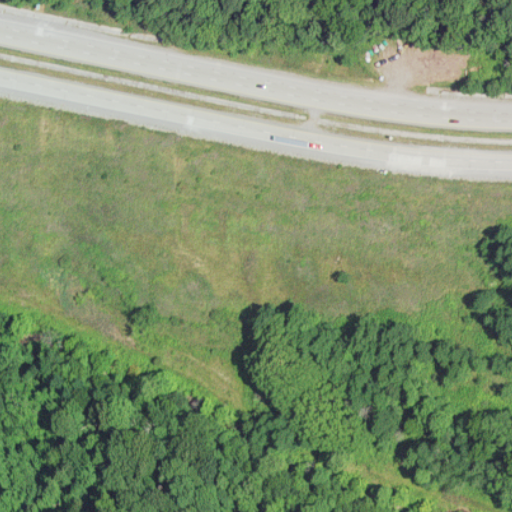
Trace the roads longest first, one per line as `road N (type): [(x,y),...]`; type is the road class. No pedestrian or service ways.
road 1 (motorway): [(511,116),(356,110),(0,33)]
road 2 (motorway): [(0,76),(383,152),(511,162)]
